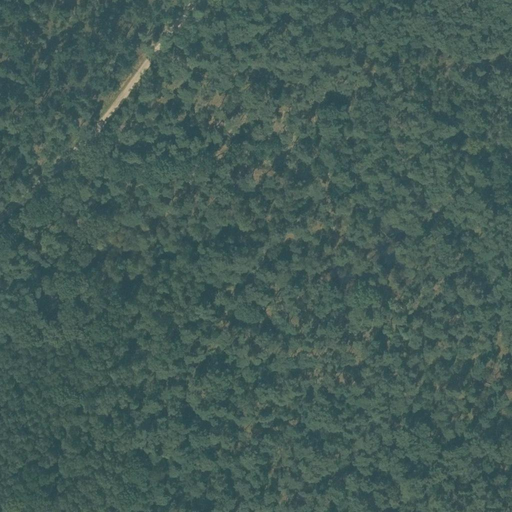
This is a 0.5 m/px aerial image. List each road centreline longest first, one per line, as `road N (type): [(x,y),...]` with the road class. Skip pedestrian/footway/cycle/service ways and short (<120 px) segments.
road 1 (track): [(511,306),(421,193),(367,169),(273,142),(107,148),(79,138)]
road 2 (track): [(79,138),(189,0)]
